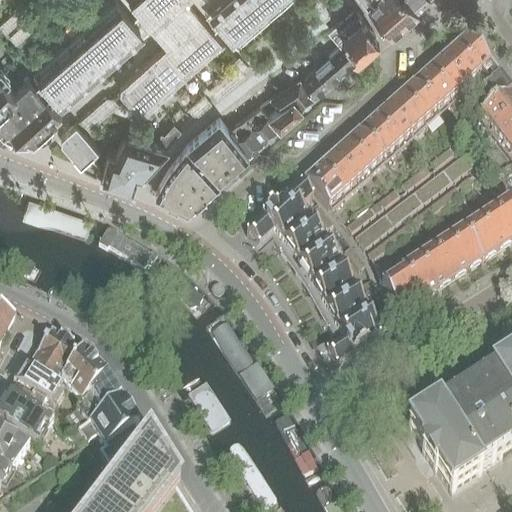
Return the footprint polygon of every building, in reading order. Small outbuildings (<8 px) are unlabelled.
[(48,15),(65,1),(63,0),(51,0),(42,8),(48,15)] [(130,0),(127,3),(138,16),(150,29),(151,31),(168,16),(153,0),(130,0)] [(184,0),(153,0),(168,16),(185,1),(184,0)] [(222,0),(207,13),(236,45),(242,52),(302,0),(303,0),(323,22),(328,17),(329,11),(319,0),(222,0)] [(364,0),(387,25),(395,25),(416,6),(410,0),(364,0)] [(142,35),(150,29),(138,16),(131,22),(116,6),(113,3),(31,73),(59,106),(142,35)] [(343,43),(357,59),(378,40),(353,10),(334,26),(327,32),(339,46),(343,43)] [(0,29),(4,34),(21,19),(15,12),(0,24),(0,29)] [(207,60),(223,45),(220,42),(198,17),(182,31),(207,60)] [(31,32),(24,23),(8,37),(16,46),(31,32)] [(189,75),(207,60),(182,31),(164,46),(189,75)] [(328,57),(342,72),(357,59),(343,43),(339,46),(328,56),(329,57),(328,57)] [(464,98),(482,82),(492,75),(469,45),(465,49),(461,45),(450,55),(452,57),(438,69),(464,98)] [(164,46),(149,60),(174,88),(189,75),(164,46)] [(238,56),(235,59),(230,63),(234,67),(208,90),(216,99),(243,75),(241,72),(247,67),(238,56)] [(314,69),(327,85),(342,72),(328,57),(314,69)] [(149,60),(132,74),(157,103),(174,88),(149,60)] [(300,82),(313,98),(327,85),(314,69),(300,82)] [(423,79),(410,91),(437,122),(464,98),(438,69),(425,81),(423,79)] [(141,117),(157,103),(132,74),(119,86),(118,92),(141,117)] [(511,121),(511,101),(492,75),(482,82),(488,91),(481,97),(491,111),(479,121),(492,138),(511,121)] [(0,76),(0,102),(13,92),(0,76)] [(296,78),(257,107),(260,109),(268,116),(289,99),(298,111),(313,98),(300,82),(296,78)] [(28,79),(13,92),(0,102),(0,125),(7,129),(27,142),(59,115),(28,79)] [(410,146),(437,122),(410,91),(396,102),(398,104),(385,116),(410,146)] [(210,104),(207,101),(202,95),(183,112),(190,120),(210,104)] [(116,104),(112,98),(105,97),(79,120),(87,130),(116,104)] [(278,129),(298,111),(289,99),(268,116),(278,129)] [(278,129),(268,116),(260,109),(243,121),(261,144),(278,129)] [(410,146),(385,116),(371,128),(370,127),(356,139),(384,170),(410,146)] [(185,145),(200,165),(214,185),(247,156),(229,132),(218,118),(216,119),(185,145)] [(229,132),(247,156),(261,144),(243,121),(229,132)] [(511,121),(492,138),(511,163),(511,121)] [(79,164),(96,150),(74,124),(60,136),(59,141),(79,164)] [(131,186),(132,184),(135,172),(141,174),(166,146),(171,140),(180,131),(173,124),(163,134),(159,134),(157,144),(122,134),(113,153),(108,152),(100,176),(131,186)] [(357,194),(384,170),(356,139),(343,151),(344,152),(331,164),(357,194)] [(170,202),(200,165),(185,145),(185,146),(167,169),(154,194),(170,202)] [(96,150),(79,164),(83,167),(95,173),(97,164),(92,157),(99,150),(96,150)] [(363,254),(484,162),(474,150),(354,242),(363,254)] [(430,167),(434,173),(453,158),(449,152),(430,167)] [(331,218),(357,194),(331,164),(317,176),(316,175),(303,187),(327,214),(331,218)] [(186,211),(214,185),(200,165),(170,202),(186,211)] [(400,190),(404,196),(428,178),(424,172),(400,190)] [(471,187),(467,182),(457,189),(461,195),(471,187)] [(502,196),(506,190),(496,183),(492,189),(502,196)] [(270,216),(290,240),(306,228),(296,216),(312,202),(300,189),(270,216)] [(458,197),(454,192),(413,223),(417,228),(458,197)] [(346,231),(350,237),(398,200),(394,195),(346,231)] [(25,203),(18,223),(85,246),(91,226),(25,203)] [(511,213),(507,206),(492,216),(511,244),(511,213)] [(327,234),(332,230),(318,211),(313,215),(327,234)] [(271,249),(274,253),(290,240),(270,216),(245,238),(249,241),(244,246),(257,261),(271,249)] [(496,255),(511,244),(492,216),(462,236),(482,267),(497,257),(496,255)] [(274,253),(288,272),(322,249),(306,228),(290,240),(274,253)] [(411,233),(407,228),(366,259),(371,265),(411,233)] [(109,234),(100,250),(151,281),(161,265),(109,234)] [(466,277),(482,267),(462,236),(431,256),(450,285),(465,275),(466,277)] [(293,278),(302,291),(335,268),(322,249),(288,272),(293,278)] [(356,276),(363,271),(350,251),(343,256),(356,276)] [(0,252),(0,267),(34,282),(40,270),(0,252)] [(400,276),(403,281),(420,307),(436,297),(435,295),(450,285),(431,256),(400,276)] [(311,303),(317,315),(351,296),(338,273),(335,268),(302,291),(311,303)] [(176,273),(164,286),(201,323),(214,310),(176,273)] [(398,321),(408,315),(420,307),(403,281),(381,295),(398,321)] [(366,299),(373,297),(370,286),(362,289),(366,299)] [(363,319),(351,296),(317,315),(330,339),(344,331),(363,319)] [(0,311),(0,345),(14,319),(0,311)] [(344,331),(360,356),(396,332),(388,320),(371,330),(363,319),(344,331)] [(221,320),(204,332),(235,377),(265,422),(282,410),(221,320)] [(335,372),(360,356),(344,331),(330,339),(332,343),(316,353),(326,371),(333,368),(335,372)] [(51,335),(26,375),(53,392),(57,386),(81,355),(51,335)] [(184,354),(167,366),(193,404),(211,393),(184,354)] [(57,386),(80,409),(105,380),(81,355),(57,386)] [(511,364),(491,378),(492,381),(439,415),(437,412),(411,429),(407,432),(451,498),(480,480),(479,478),(511,456),(511,364)] [(60,397),(53,392),(26,375),(16,390),(48,410),(50,412),(54,415),(64,399),(60,397)] [(119,402),(105,380),(80,409),(75,414),(75,413),(72,416),(64,422),(73,434),(82,428),(119,402)] [(9,401),(25,411),(41,421),(48,410),(16,390),(9,401)] [(41,421),(25,411),(9,402),(0,417),(0,427),(34,446),(42,433),(46,436),(51,427),(41,421)] [(103,453),(135,432),(138,430),(119,402),(82,428),(73,434),(85,449),(92,443),(99,451),(101,450),(103,453)] [(217,408),(202,417),(240,484),(256,475),(233,436),(217,408)] [(287,418),(274,425),(306,480),(319,473),(287,418)] [(0,427),(0,467),(9,474),(10,475),(28,449),(36,453),(39,449),(34,446),(0,427)] [(184,511),(135,432),(103,453),(101,450),(99,451),(102,455),(97,459),(115,487),(95,511),(184,511)] [(10,475),(9,474),(0,467),(0,492),(1,493),(10,475)] [(342,511),(326,486),(312,494),(323,511),(342,511)] [(275,511),(261,487),(246,496),(255,511),(275,511)]
